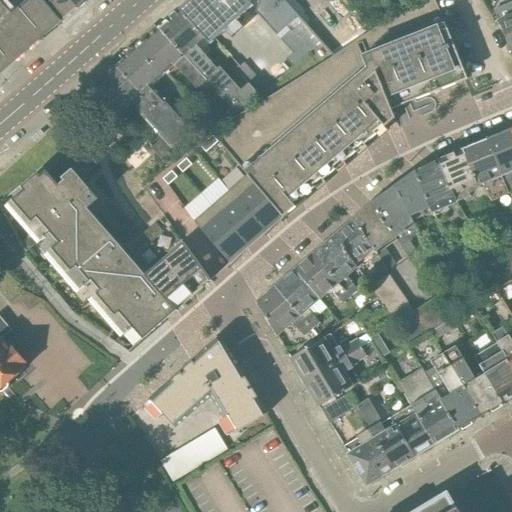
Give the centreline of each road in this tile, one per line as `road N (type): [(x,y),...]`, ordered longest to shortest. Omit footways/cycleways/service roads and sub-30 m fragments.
road 1 (residential): [(227,292),(331,202),(434,134),(511,99)]
road 2 (residential): [(16,321),(96,404),(227,292)]
road 3 (residential): [(356,511),(227,292)]
road 4 (tertiary): [(0,123),(142,0)]
road 5 (residential): [(505,436),(373,511)]
